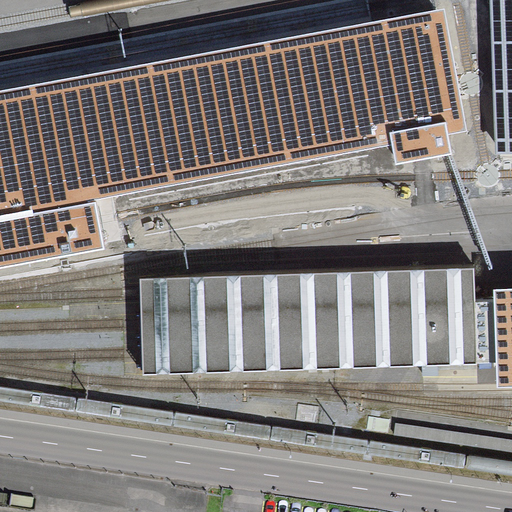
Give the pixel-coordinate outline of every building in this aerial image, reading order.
[(511,0),(495,0),(501,154),(511,153),(511,0)] [(448,133),(460,130),(451,87),(436,15),(0,93),(0,268),(103,249),(98,220),(94,200),(393,145),(397,166),(452,154),(448,133)] [(472,261),(140,274),(141,294),(142,323),(143,353),(144,370),(477,365),(471,300),(473,281),(472,261)] [(471,300),(477,365),(497,363),(497,380),(511,379),(511,291),(493,292),(493,299),(471,300)] [(511,457),(511,446),(406,431),(404,442),(511,457)]
